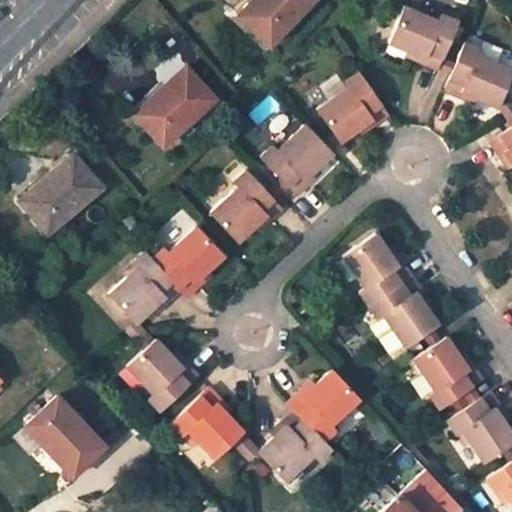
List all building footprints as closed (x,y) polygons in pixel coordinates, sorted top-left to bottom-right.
[(250,0),(249,0),(243,0),(233,10),(237,14),(250,0)] [(309,0),(250,0),(237,14),(268,44),(309,0)] [(405,4),(391,40),(425,54),(423,60),(439,66),(460,18),(445,11),(441,19),(405,4)] [(467,40),(445,90),(461,97),(463,91),(498,105),(511,74),(511,68),(480,54),(483,46),(467,40)] [(214,97),(185,65),(146,99),(132,112),(160,144),(214,97)] [(349,86),(317,108),(340,140),(371,119),(375,124),(388,115),(358,71),(346,79),(350,86),(349,86)] [(146,99),(143,96),(129,107),(132,112),(146,99)] [(306,177),(334,151),(306,121),(278,147),(274,143),(262,154),(297,193),(309,181),(306,177)] [(511,126),(491,141),(500,155),(505,152),(511,162),(511,126)] [(99,184),(71,153),(33,185),(18,198),(46,230),(99,184)] [(211,210),(238,240),(267,213),(271,217),(282,207),(246,168),(234,180),(238,184),(211,210)] [(33,185),(29,181),(14,193),(18,198),(33,185)] [(196,281),(223,256),(196,227),(168,252),(163,247),(152,258),(181,289),(188,297),(200,285),(196,281)] [(396,263),(375,231),(342,254),(363,284),(357,289),(367,303),(373,299),(406,278),(411,274),(402,260),(396,263)] [(137,322),(165,297),(168,301),(181,289),(152,258),(145,250),(132,262),(138,268),(110,294),(137,322)] [(435,323),(415,291),(419,288),(411,274),(406,278),(373,299),(367,303),(376,317),(382,313),(403,343),(435,323)] [(137,322),(128,331),(135,339),(145,331),(137,322)] [(145,349),(155,340),(145,331),(135,339),(145,350),(145,349)] [(426,392),(436,406),(443,402),(480,377),(471,362),(466,366),(446,335),(412,357),(433,388),(426,392)] [(180,366),(156,339),(155,340),(145,349),(145,350),(126,367),(151,394),(147,398),(160,411),(197,374),(185,362),(180,366)] [(331,425),(360,397),(333,367),(303,396),(300,392),(287,403),(295,412),(323,441),(335,429),(331,425)] [(241,429),(217,403),(216,402),(220,399),(209,388),(170,423),(181,435),(187,430),(212,458),(230,440),(239,431),(241,429)] [(460,428),(482,460),(498,450),(511,440),(511,434),(494,408),(499,405),(489,390),(445,419),(454,433),(460,428)] [(55,394),(25,424),(46,447),(71,474),(103,444),(55,394)] [(287,482),(315,456),(319,460),(331,449),(323,441),(295,412),(284,422),(288,426),(260,453),(287,482)] [(239,431),(230,440),(239,449),(240,449),(248,441),(239,431)] [(250,462),(260,453),(248,441),(240,449),(239,449),(250,462)] [(46,447),(40,453),(66,480),(71,474),(46,447)] [(501,488),(511,504),(511,458),(508,461),(484,477),(494,492),(501,488)] [(396,495),(377,511),(425,511),(447,492),(425,468),(396,495)] [(217,511),(219,511),(211,503),(199,511),(217,511)]
